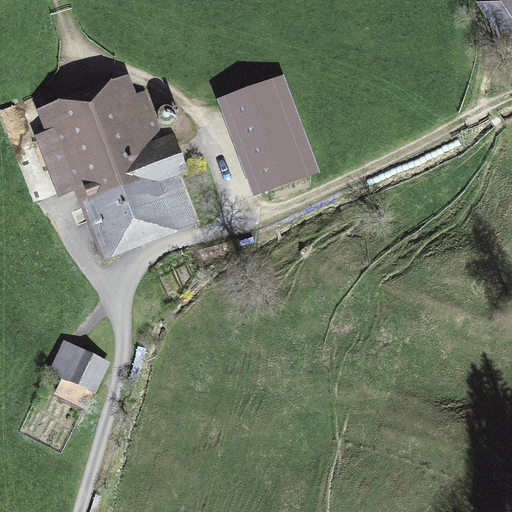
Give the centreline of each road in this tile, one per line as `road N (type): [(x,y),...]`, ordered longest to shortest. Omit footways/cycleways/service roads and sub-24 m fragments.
road 1 (track): [(80,333),(152,256),(239,224),(212,137),(188,151)]
road 2 (track): [(80,511),(117,384),(122,330),(64,215)]
road 3 (track): [(239,224),(511,95)]
road 4 (track): [(212,137),(152,80),(109,67),(81,71),(65,20)]
